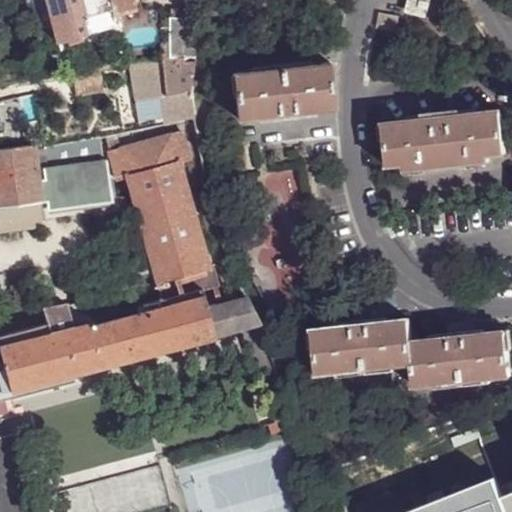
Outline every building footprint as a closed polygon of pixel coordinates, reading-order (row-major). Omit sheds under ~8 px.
[(27,0),(35,31),(55,25),(48,0),(27,0)] [(48,0),(55,25),(60,42),(93,34),(84,0),(48,0)] [(84,0),(93,34),(117,27),(114,16),(139,9),(136,0),(84,0)] [(412,0),(410,10),(408,16),(413,18),(415,11),(427,13),(430,0),(412,0)] [(196,60),(203,4),(171,10),(175,60),(196,60)] [(192,92),(196,60),(175,60),(164,62),(168,96),(162,97),(165,120),(196,114),(192,92)] [(168,96),(164,62),(134,66),(140,101),(162,97),(168,96)] [(235,73),(239,119),(279,115),(279,118),(297,116),(296,113),(337,109),(331,62),(235,73)] [(102,70),(79,73),(82,94),(106,90),(102,70)] [(502,110),(453,115),(452,111),(444,112),(435,113),(435,117),(385,122),(389,166),(406,164),(423,163),(423,169),(474,163),(473,157),(490,155),(507,153),(502,110)] [(166,124),(197,118),(196,114),(165,120),(166,124)] [(195,276),(216,273),(214,266),(210,267),(182,163),(192,160),(184,132),(112,151),(119,178),(129,176),(159,286),(191,280),(195,276)] [(29,145),(0,149),(0,232),(48,226),(44,202),(50,202),(51,206),(102,198),(115,196),(109,158),(106,159),(102,136),(47,146),(46,138),(28,141),(29,145)] [(491,162),(490,155),(473,157),(474,163),(491,162)] [(220,287),(216,273),(195,276),(191,280),(159,286),(162,298),(143,302),(123,307),(125,315),(117,318),(114,307),(98,312),(100,322),(93,324),(87,300),(0,316),(0,343),(1,344),(13,390),(127,360),(129,367),(145,363),(143,355),(247,328),(262,324),(250,302),(236,306),(232,305),(228,303),(224,304),(221,294),(208,297),(205,290),(217,288),(220,287)] [(162,298),(159,286),(140,290),(143,302),(162,298)] [(236,306),(250,302),(248,297),(228,303),(232,305),(236,306)] [(412,318),(376,322),(375,311),(370,311),(370,310),(353,312),(354,325),(314,329),(320,375),(414,364),(417,386),(511,373),(511,362),(508,329),(472,332),(471,321),(450,322),(451,335),(415,339),(412,318)] [(277,416),(293,412),(262,324),(247,328),(277,416)] [(0,411),(13,409),(9,395),(0,364),(0,411)] [(269,437),(299,429),(297,421),(280,425),(266,429),(269,437)] [(432,452),(444,499),(510,481),(497,434),(432,452)] [(0,511),(130,511),(171,500),(161,466),(42,499),(44,506),(36,508),(19,435),(0,439),(0,511)] [(300,473),(311,470),(305,449),(294,452),(300,473)] [(356,481),(359,490),(339,497),(344,511),(418,511),(427,509),(411,462),(356,481)] [(492,492),(439,511),(511,511),(511,507),(500,511),(492,492)]
